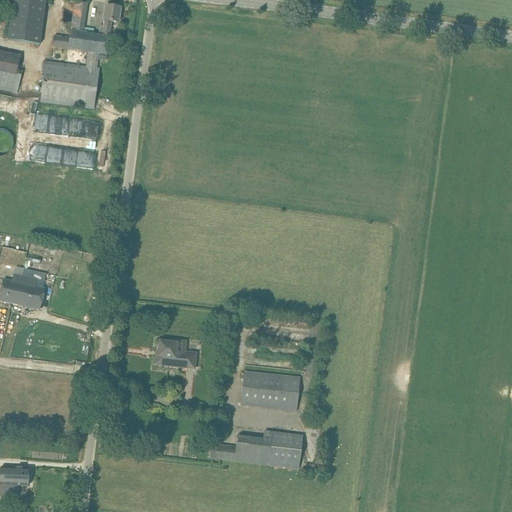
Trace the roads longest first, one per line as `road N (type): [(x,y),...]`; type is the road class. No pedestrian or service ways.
road 1 (unclassified): [(84,511),(154,0)]
road 2 (tertiary): [(511,38),(226,0)]
